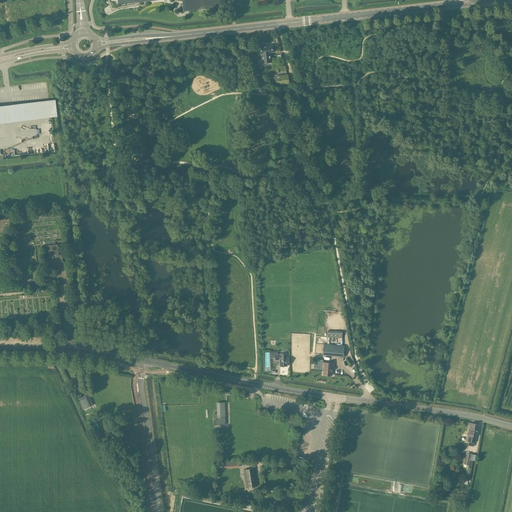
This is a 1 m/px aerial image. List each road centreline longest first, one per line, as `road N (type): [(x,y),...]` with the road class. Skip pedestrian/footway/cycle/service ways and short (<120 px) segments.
road 1 (unclassified): [(511,426),(144,362)]
road 2 (tertiary): [(198,33),(508,0)]
road 3 (unclassified): [(158,511),(139,387),(144,362)]
